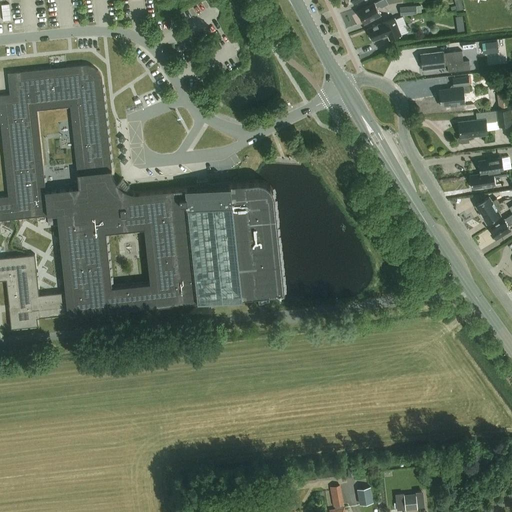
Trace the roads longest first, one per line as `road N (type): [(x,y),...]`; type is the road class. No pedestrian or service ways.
road 1 (secondary): [(343,86),(511,345)]
road 2 (residential): [(511,310),(417,164),(392,94),(374,81),(343,86)]
